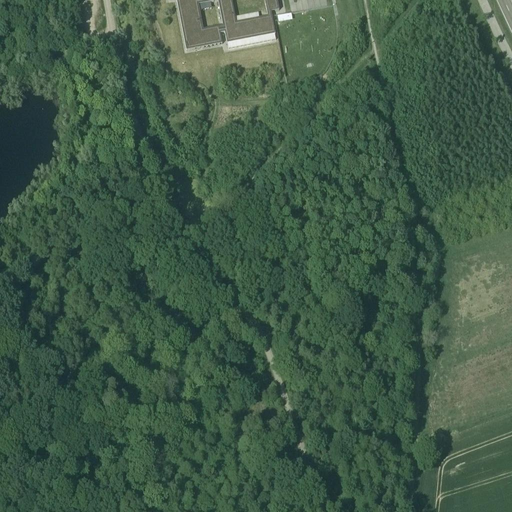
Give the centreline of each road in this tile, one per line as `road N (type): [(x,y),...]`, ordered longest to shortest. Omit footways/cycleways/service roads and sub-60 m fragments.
road 1 (unclassified): [(323,511),(261,336),(186,256),(174,230),(121,89),(105,0)]
road 2 (track): [(408,511),(419,378),(415,260),(364,0)]
